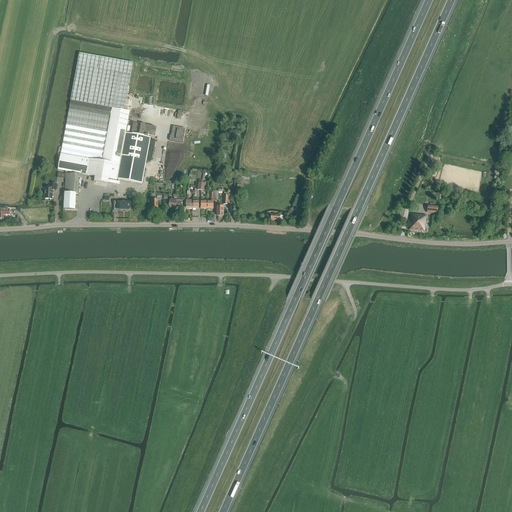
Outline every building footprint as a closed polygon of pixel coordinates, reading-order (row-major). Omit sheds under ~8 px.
[(61,154),(89,159),(102,162),(112,108),(124,111),(133,64),(80,54),(71,101),(61,154)] [(112,108),(102,162),(120,165),(126,134),(130,112),(124,111),(112,108)] [(126,134),(120,165),(117,179),(142,184),(151,138),(126,134)] [(72,172),(72,174),(82,174),(86,175),(89,159),(61,154),(58,170),(72,172)] [(117,181),(117,179),(120,165),(102,162),(89,159),(86,175),(95,177),(95,181),(108,183),(109,179),(117,181)] [(66,174),(65,194),(76,194),(78,194),(79,178),(82,178),(82,174),(72,174),(66,174)] [(53,191),(56,191),(57,184),(50,184),(50,188),(45,188),(45,199),(52,199),(53,191)] [(211,201),(207,201),(207,209),(208,209),(208,210),(208,211),(210,211),(211,210),(211,209),(213,209),(213,200),(218,200),(218,191),(213,191),(211,191),(211,192),(211,201)] [(75,210),(76,194),(65,194),(64,209),(75,210)] [(152,208),(158,208),(158,200),(157,200),(157,198),(154,198),(154,195),(150,195),(150,200),(152,200),(152,208)] [(175,208),(177,195),(175,195),(174,195),(173,197),(175,197),(174,199),(170,199),(169,207),(170,208),(172,208),(172,207),(175,208)] [(183,208),(184,208),(186,208),(186,209),(192,209),(192,201),(189,201),(189,199),(186,199),(186,204),(184,203),(183,208)] [(114,201),(114,210),(130,210),(130,203),(118,203),(118,201),(114,201)] [(438,207),(428,205),(427,213),(437,214),(438,207)] [(0,218),(4,218),(4,215),(10,215),(10,209),(0,209),(0,218)] [(409,231),(425,232),(427,216),(411,214),(409,231)]
